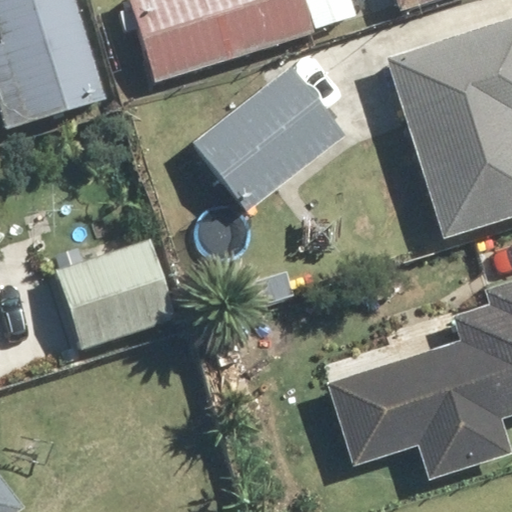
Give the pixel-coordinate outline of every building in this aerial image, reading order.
[(68,0),(0,0),(0,117),(5,134),(102,102),(68,0)] [(344,0),(123,0),(150,85),(351,24),(344,0)] [(511,3),(376,44),(433,234),(511,210),(511,3)] [(247,216),(337,141),(282,75),(192,151),(247,216)] [(50,275),(72,351),(169,324),(147,247),(50,275)] [(424,483),(507,457),(496,422),(511,417),(511,288),(447,309),(458,343),(325,385),(351,468),(413,449),(424,483)] [(0,511),(12,511),(15,510),(0,491),(0,511)]
